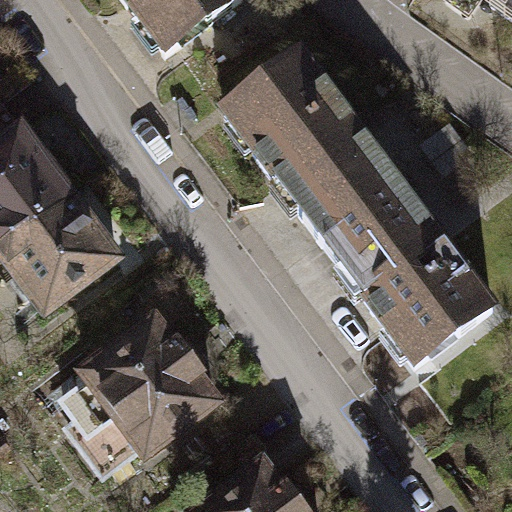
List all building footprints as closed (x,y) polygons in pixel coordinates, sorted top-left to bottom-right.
[(243,0),(120,0),(167,61),(245,2),(243,0)] [(511,0),(480,0),(511,22),(511,0)] [(224,119),(320,245),(398,186),(303,60),(224,119)] [(0,150),(22,134),(0,105),(0,150)] [(0,250),(70,198),(22,134),(0,150),(0,250)] [(494,313),(398,186),(320,245),(416,372),(494,313)] [(119,263),(70,198),(0,250),(0,257),(46,318),(119,263)] [(92,386),(65,407),(78,425),(70,431),(104,477),(140,450),(146,459),(215,407),(197,383),(205,377),(180,345),(173,350),(155,326),(86,378),(92,386)] [(494,374),(473,347),(427,382),(448,409),(494,374)] [(263,470),(206,511),(306,511),(289,488),(281,494),(263,470)]
